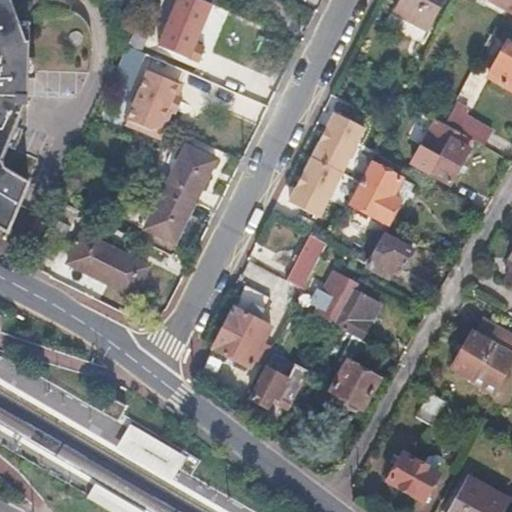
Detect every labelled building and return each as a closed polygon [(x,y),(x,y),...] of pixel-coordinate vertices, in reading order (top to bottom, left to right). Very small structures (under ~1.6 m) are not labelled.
[(0,0),(0,228),(5,231),(29,183),(5,169),(5,161),(30,108),(30,71),(30,43),(29,42),(12,0),(0,0)] [(211,7),(194,0),(178,0),(158,49),(188,61),(211,7)] [(443,0),(394,0),(387,14),(426,33),(443,0)] [(511,0),(489,0),(490,0),(511,13),(511,0)] [(150,55),(125,43),(118,59),(143,71),(150,55)] [(511,46),(507,43),(488,77),(511,91),(511,46)] [(174,82),(149,70),(123,125),(147,137),(174,82)] [(470,105),(457,98),(443,123),(469,138),(483,146),(492,131),(464,115),(470,105)] [(323,135),(312,156),(341,173),(364,128),(334,113),(323,135)] [(443,123),(435,119),(411,162),(449,183),(459,165),(468,148),(465,146),(469,138),(443,123)] [(214,158),(184,143),(143,226),(173,241),(184,219),(202,182),(214,158)] [(318,217),(341,173),(312,156),(301,178),(288,201),(318,217)] [(408,183),(370,163),(349,203),(386,222),(397,203),(408,183)] [(75,207),(60,199),(57,207),(71,214),(75,207)] [(46,221),(36,217),(28,235),(37,240),(46,221)] [(69,229),(57,223),(44,251),(57,257),(69,229)] [(146,263),(80,231),(66,259),(132,291),(139,277),(146,263)] [(412,249),(384,233),(367,263),(387,275),(396,261),(403,265),(407,257),(412,249)] [(326,245),(310,236),(287,279),(303,288),(326,245)] [(350,274),(347,280),(354,284),(334,322),(332,325),(345,332),(359,340),(370,320),(381,300),(361,289),(364,282),(350,274)] [(347,280),(342,278),(338,287),(333,297),(321,290),(314,303),(326,309),(323,316),(334,322),(354,284),(347,280)] [(244,288),(233,308),(213,348),(249,367),(253,361),(262,365),(271,348),(262,343),(270,328),(256,321),(267,300),(244,288)] [(310,295),(302,290),(295,303),(303,308),(310,295)] [(511,336),(483,319),(475,332),(492,343),(510,353),(511,349),(511,336)] [(475,332),(471,330),(461,348),(450,366),(471,378),(492,343),(475,332)] [(359,340),(345,332),(330,360),(343,368),(331,393),(359,407),(375,378),(360,370),(372,347),(359,340)] [(511,356),(511,354),(510,353),(492,343),(471,378),(471,379),(492,391),(511,356)] [(290,379),(267,367),(252,395),(269,404),(275,393),(292,403),(304,380),(292,374),(290,379)] [(444,402),(430,394),(417,416),(431,424),(444,402)] [(186,457),(129,424),(122,436),(115,448),(172,481),(179,469),(186,457)] [(440,475),(403,454),(388,480),(425,501),(440,475)] [(500,511),(507,501),(469,480),(450,511),(500,511)] [(139,511),(92,490),(86,503),(104,511),(139,511)]
